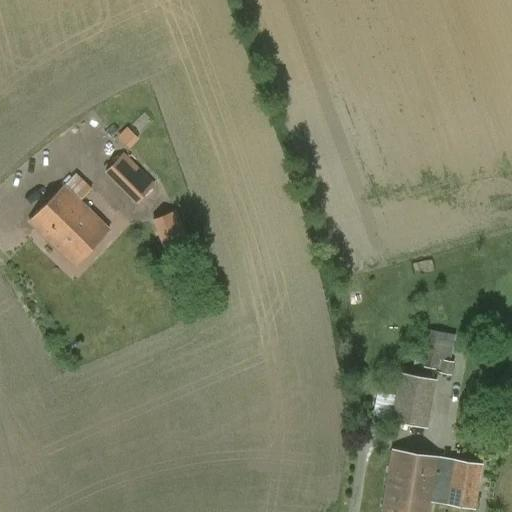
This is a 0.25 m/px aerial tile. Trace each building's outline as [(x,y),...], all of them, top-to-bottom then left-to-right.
[(131,146),(141,135),(130,125),(120,136),(131,146)] [(123,153),(103,173),(135,204),(154,184),(123,153)] [(76,174),(64,186),(28,223),(73,268),(109,231),(79,201),(91,189),(76,174)] [(151,221),(164,253),(189,242),(176,210),(151,221)] [(434,340),(422,338),(418,366),(431,368),(431,370),(439,371),(439,374),(452,375),(454,362),(450,362),(452,343),(434,340)] [(389,422),(427,430),(436,380),(398,373),(389,422)] [(387,464),(383,490),(381,501),(384,501),(382,511),(429,511),(431,501),(438,459),(393,452),(391,465),(387,464)] [(461,463),(438,459),(431,501),(474,508),(481,467),(461,463)]
